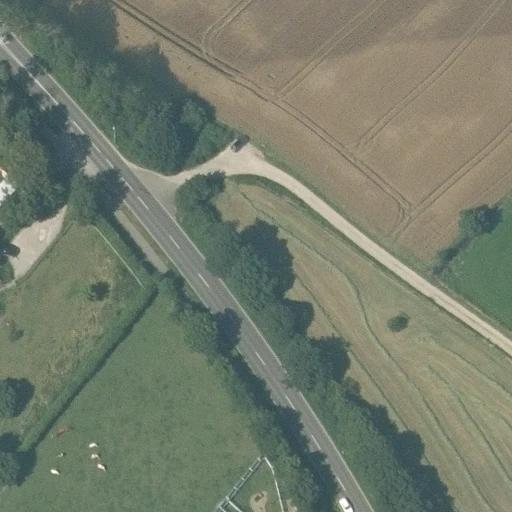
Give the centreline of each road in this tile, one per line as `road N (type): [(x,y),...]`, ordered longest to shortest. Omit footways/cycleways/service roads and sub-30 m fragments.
road 1 (secondary): [(0,42),(208,286),(356,511)]
road 2 (track): [(143,201),(214,169),(271,172),(511,352)]
